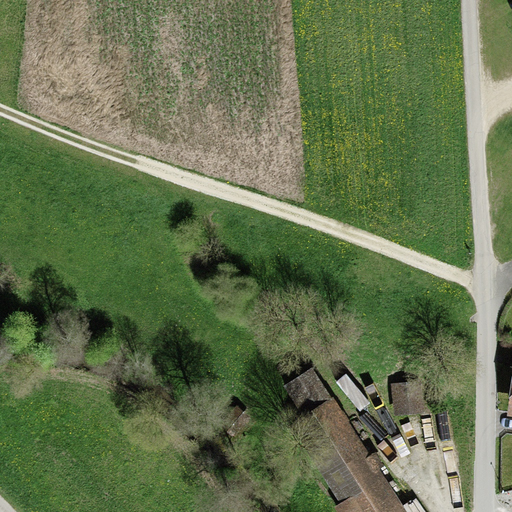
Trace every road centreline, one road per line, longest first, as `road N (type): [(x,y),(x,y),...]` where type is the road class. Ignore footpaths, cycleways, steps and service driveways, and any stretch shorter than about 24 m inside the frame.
road 1 (track): [(511,267),(486,284),(0,105)]
road 2 (unclassified): [(469,0),(486,284)]
road 3 (residential): [(486,284),(485,511)]
